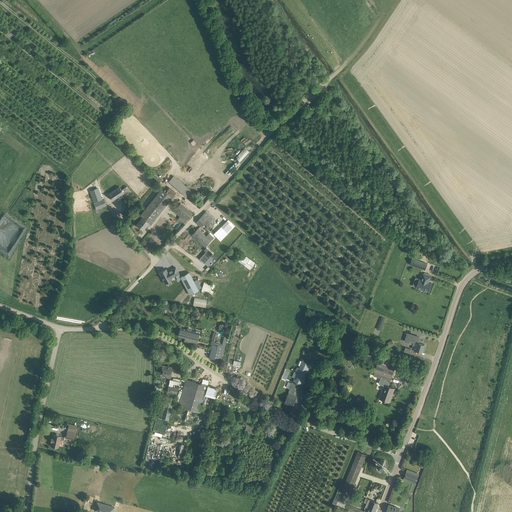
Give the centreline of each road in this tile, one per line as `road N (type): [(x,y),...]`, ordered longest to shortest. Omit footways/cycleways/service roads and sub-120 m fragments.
road 1 (unclassified): [(402,456),(289,418),(157,336),(102,328)]
road 2 (unclassified): [(402,456),(459,289),(474,271),(511,261)]
road 3 (track): [(206,204),(272,127),(347,60)]
road 4 (unclassified): [(27,511),(59,329)]
